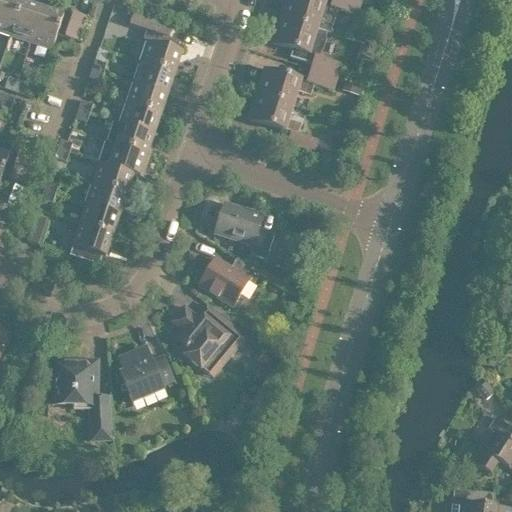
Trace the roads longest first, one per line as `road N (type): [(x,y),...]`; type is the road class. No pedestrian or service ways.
road 1 (residential): [(0,258),(51,304),(99,307),(134,289),(160,259),(200,133)]
road 2 (tertiary): [(314,511),(342,367),(387,219)]
road 3 (tertiary): [(387,219),(456,0)]
road 4 (residential): [(387,219),(254,176),(221,160),(200,133)]
road 5 (residential): [(200,133),(233,2)]
